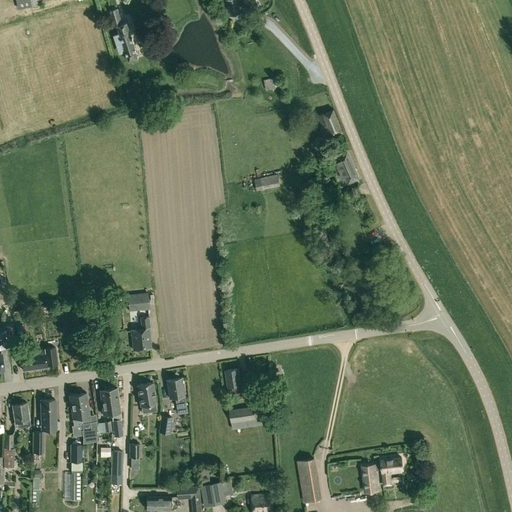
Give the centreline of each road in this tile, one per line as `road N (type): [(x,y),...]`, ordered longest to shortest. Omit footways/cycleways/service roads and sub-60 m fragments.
road 1 (residential): [(0,390),(443,315)]
road 2 (tertiary): [(443,315),(370,186),(298,0)]
road 3 (tertiary): [(511,490),(484,390),(443,315)]
